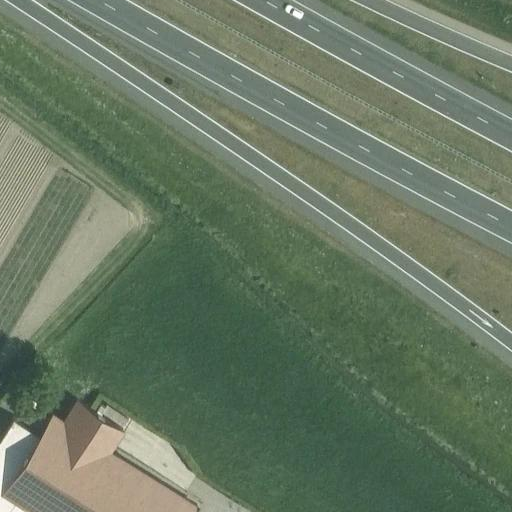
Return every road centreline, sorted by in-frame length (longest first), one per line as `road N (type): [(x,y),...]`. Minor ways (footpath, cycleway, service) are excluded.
road 1 (motorway): [(17,0),(511,343)]
road 2 (motorway): [(98,0),(511,232)]
road 3 (motorway): [(511,128),(269,0)]
road 4 (motorway): [(511,63),(370,0)]
